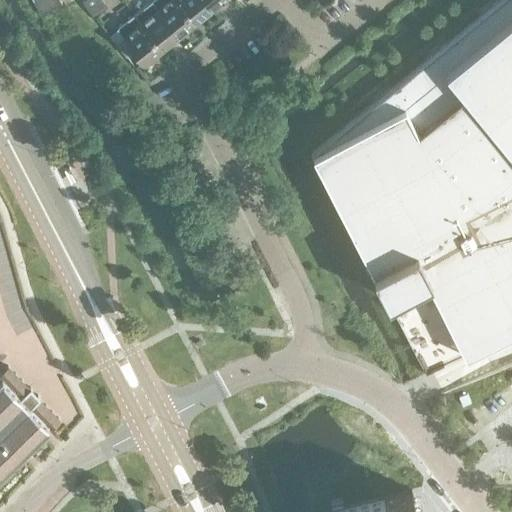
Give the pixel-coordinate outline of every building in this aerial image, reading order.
[(61,0),(34,0),(35,0),(42,14),(63,3),(61,0)] [(83,0),(87,6),(94,15),(106,5),(102,0),(83,0)] [(179,34),(151,0),(150,0),(135,13),(141,21),(141,20),(163,47),(179,34)] [(151,0),(179,34),(195,21),(179,0),(151,0)] [(207,0),(179,0),(195,21),(213,7),(207,0)] [(511,0),(496,0),(478,15),(447,41),(426,58),(391,86),(370,103),(311,150),(365,256),(373,270),(387,298),(427,278),(464,352),(511,327),(511,0)] [(141,20),(141,21),(135,13),(117,27),(145,61),(163,47),(141,20)] [(0,470),(26,445),(48,424),(51,427),(60,417),(9,365),(0,374),(2,377),(0,379),(0,470)] [(475,401),(489,420),(509,405),(495,386),(475,401)] [(416,511),(416,510),(415,504),(412,493),(411,489),(408,490),(402,491),(327,509),(328,511),(416,511)]
